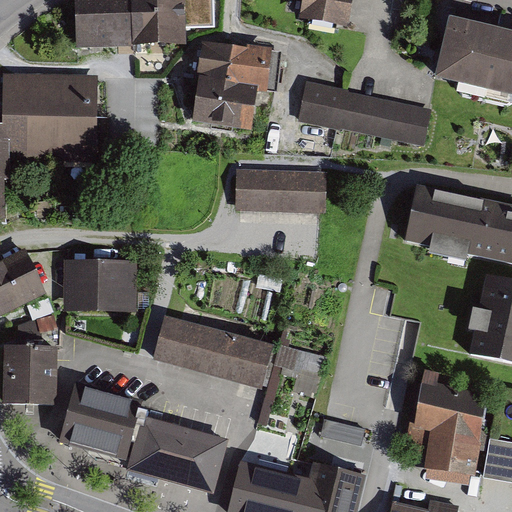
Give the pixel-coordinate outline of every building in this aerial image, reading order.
[(72,0),(74,50),(181,48),(181,29),(211,29),(210,0),(72,0)] [(298,0),(296,20),(345,27),(349,0),(298,0)] [(511,36),(444,21),(430,81),(511,99),(511,36)] [(266,53),(199,46),(190,128),(246,134),(250,95),(261,96),(266,53)] [(0,225),(1,225),(2,165),(92,166),(93,77),(0,76),(0,225)] [(429,111),(305,86),(298,123),(422,148),(429,111)] [(325,175),(239,172),(238,208),(324,212),(325,175)] [(511,211),(418,192),(406,248),(511,270),(511,211)] [(23,254),(0,263),(0,316),(42,299),(23,254)] [(134,265),(64,265),(64,315),(134,315),(134,265)] [(511,286),(486,282),(471,361),(511,369),(511,286)] [(265,348),(162,321),(151,362),(254,389),(265,348)] [(284,343),(277,363),(302,371),(296,391),(317,398),(330,358),(284,343)] [(51,349),(0,349),(0,407),(51,408),(51,349)] [(162,422),(147,418),(149,411),(140,408),(142,401),(76,384),(60,444),(126,462),(131,442),(136,443),(128,470),(177,483),(212,492),(227,439),(162,422)] [(484,399),(417,387),(405,457),(422,460),(419,477),(469,485),(484,399)] [(325,439),(365,444),(367,427),(327,422),(325,439)] [(511,445),(490,442),(484,482),(511,486),(511,445)] [(305,482),(238,465),(226,511),(351,511),(359,480),(309,467),(305,482)]
